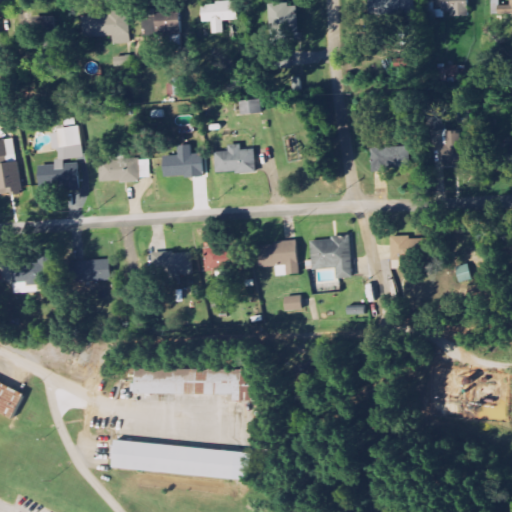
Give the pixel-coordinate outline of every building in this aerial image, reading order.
[(417,14),(416,0),(370,0),(371,16),(417,14)] [(453,11),(453,17),(469,16),(468,0),(443,0),(443,11),(453,11)] [(240,20),(239,1),(203,3),(204,22),(214,22),(214,33),(226,33),(225,20),(240,20)] [(299,4),(270,5),(271,27),(277,27),(278,39),(300,39),(299,4)] [(130,10),(107,11),(107,15),(84,16),(85,37),(114,36),(114,44),(131,43),(130,10)] [(55,16),(43,16),(44,49),(56,49),(55,16)] [(291,68),(291,51),(278,51),(278,68),(291,68)] [(169,95),(186,95),(186,80),(169,80),(169,95)] [(243,114),(263,114),(262,99),(242,100),(243,114)] [(446,130),(442,107),(425,110),(428,133),(446,130)] [(51,130),(52,148),(81,145),(80,127),(51,130)] [(445,167),(463,167),(462,131),(443,132),(445,167)] [(0,140),(0,195),(22,192),(14,139),(0,140)] [(496,168),(511,167),(511,143),(511,144),(511,147),(495,148),(496,168)] [(229,151),(216,152),(217,174),(257,172),(256,149),(242,150),(242,144),(229,145),(229,151)] [(179,145),(180,156),(164,156),(165,178),(204,177),(204,154),(192,154),(192,145),(179,145)] [(79,186),(78,147),(58,148),(59,164),(39,165),(40,187),(79,186)] [(411,147),(372,148),(373,170),(411,169),(411,147)] [(101,183),(142,181),(142,177),(150,177),(149,159),(101,161),(101,183)] [(313,269),(338,268),(339,278),(353,278),(352,238),(312,239),(313,269)] [(392,240),(393,269),(416,269),(415,240),(392,240)] [(261,267),(277,267),(278,275),(300,274),(298,242),(259,244),(261,267)] [(207,272),(245,269),(243,245),(206,248),(207,272)] [(152,253),(153,275),(165,275),(166,285),(180,284),(180,274),(194,274),(193,251),(152,253)] [(111,260),(73,261),(73,282),(112,281),(111,260)] [(15,294),(47,292),(45,262),(14,264),(15,294)] [(303,310),(302,295),(286,297),(287,311),(303,310)] [(135,393),(136,370),(254,373),(254,402),(233,401),(233,395),(135,393)] [(0,382),(0,412),(13,419),(26,395),(0,382)] [(116,439),(252,454),(249,482),(113,467),(116,439)]
